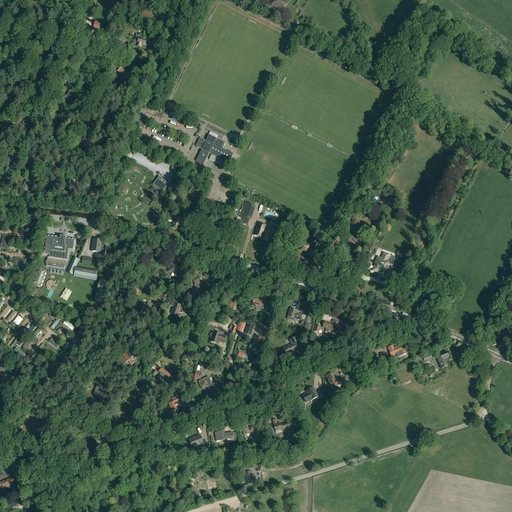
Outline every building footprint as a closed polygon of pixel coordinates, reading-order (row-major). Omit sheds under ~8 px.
[(69,12),(73,7),(64,0),(60,5),(69,12)] [(281,12),(285,5),(276,0),(274,0),(271,6),(281,12)] [(29,10),(40,12),(41,6),(30,4),(29,10)] [(153,16),(144,11),(141,16),(150,21),(153,16)] [(78,25),(83,27),(87,20),(81,17),(78,25)] [(100,21),(100,20),(96,18),(93,26),(99,29),(101,22),(100,21)] [(35,39),(40,32),(35,28),(30,35),(35,39)] [(142,40),(143,37),(137,35),(133,45),(140,48),(141,45),(144,46),(146,42),(142,40)] [(120,36),(118,39),(116,37),(112,43),(121,48),(126,40),(120,36)] [(5,41),(2,47),(11,51),(13,46),(5,41)] [(47,54),(52,57),(58,48),(53,45),(47,54)] [(29,63),(33,56),(28,53),(23,60),(29,63)] [(9,67),(4,63),(0,70),(0,72),(4,75),(9,67)] [(126,80),(130,76),(121,68),(118,71),(126,80)] [(42,70),(37,78),(42,81),(47,73),(42,70)] [(16,85),(21,88),(26,79),(20,76),(16,85)] [(35,102),(39,95),(34,92),(30,99),(35,102)] [(73,102),(76,96),(68,92),(65,98),(73,102)] [(15,101),(10,98),(6,106),(11,109),(15,101)] [(111,124),(115,119),(107,114),(104,120),(111,124)] [(22,125),(28,127),(32,118),(26,115),(22,125)] [(61,130),(64,125),(57,120),(53,125),(61,130)] [(2,125),(3,126),(0,131),(0,132),(3,134),(9,126),(4,122),(2,125)] [(195,161),(203,165),(209,153),(229,163),(233,154),(222,149),(225,143),(208,135),(205,141),(200,138),(196,147),(201,150),(195,161)] [(85,137),(81,143),(89,147),(92,142),(85,137)] [(53,162),(50,167),(57,172),(61,167),(53,162)] [(169,184),(159,177),(153,185),(163,192),(169,184)] [(0,185),(4,188),(9,181),(4,178),(0,184),(0,185)] [(27,191),(31,183),(26,181),(22,188),(27,191)] [(49,193),(54,186),(49,183),(44,191),(49,193)] [(76,189),(71,186),(67,193),(72,196),(76,189)] [(98,191),(93,188),(88,197),(93,200),(98,191)] [(210,200),(208,199),(207,199),(205,204),(216,209),(217,206),(218,203),(210,200)] [(250,219),(254,207),(245,203),(240,216),(243,216),(249,219),(250,219)] [(186,221),(175,216),(171,227),(179,230),(180,225),(184,227),(186,221)] [(247,225),(249,219),(243,216),(240,223),(247,225)] [(360,223),(353,219),(349,228),(355,231),(360,223)] [(266,226),(258,223),(254,235),(263,238),(266,226)] [(301,233),(303,228),(289,224),(287,228),(301,233)] [(321,240),(327,241),(329,234),(324,232),(319,230),(318,234),(323,236),(321,240)] [(267,238),(277,241),(279,234),(271,231),(271,233),(269,232),(267,238)] [(42,256),(48,257),(46,267),(64,269),(65,261),(68,261),(69,252),(74,252),(75,241),(67,240),(67,239),(62,238),(58,238),(58,239),(46,237),(44,251),(42,251),(42,256)] [(356,248),(359,241),(351,237),(347,244),(356,248)] [(101,241),(93,240),(92,252),(100,253),(100,249),(102,249),(102,245),(101,245),(101,241)] [(300,247),(301,247),(300,250),(308,252),(310,246),(301,243),(300,247)] [(383,255),(382,259),(378,258),(373,271),(386,276),(391,262),(387,261),(388,257),(383,255)] [(83,257),(82,264),(91,265),(92,258),(83,257)] [(73,259),(67,273),(72,276),(74,271),(76,268),(78,261),(73,259)] [(354,269),(359,271),(362,265),(357,262),(354,269)] [(170,269),(168,272),(176,274),(175,276),(174,276),(172,284),(178,285),(180,278),(179,278),(180,276),(181,276),(183,268),(171,264),(171,265),(169,265),(168,268),(170,269)] [(96,280),(97,275),(97,272),(76,268),(74,271),(75,271),(74,277),(96,280)] [(39,287),(45,272),(40,270),(39,272),(37,271),(32,285),(39,287)] [(199,288),(202,293),(203,295),(209,292),(208,290),(208,289),(204,283),(201,285),(198,279),(193,282),(195,285),(194,285),(196,289),(199,288)] [(99,281),(95,303),(103,304),(107,283),(99,281)] [(191,295),(189,292),(185,295),(187,298),(190,301),(192,305),(196,301),(194,298),(191,295)] [(263,308),(262,309),(270,312),(272,305),(263,302),(263,301),(254,299),(252,306),(258,308),(258,307),(263,308)] [(181,308),(181,306),(176,304),(176,302),(172,300),(171,306),(174,307),(171,314),(175,315),(174,316),(177,317),(177,316),(178,316),(179,313),(182,314),(183,309),(181,308)] [(144,314),(145,314),(145,313),(147,313),(149,309),(151,310),(152,305),(148,304),(147,306),(142,304),(139,312),(144,314)] [(235,315),(238,306),(231,304),(228,312),(235,315)] [(295,319),(300,321),(302,315),(298,314),(299,311),(290,309),(287,319),(294,321),(295,319)] [(14,311),(6,321),(10,323),(17,314),(14,311)] [(23,320),(18,316),(13,323),(18,326),(23,320)] [(59,322),(57,320),(51,328),(53,330),(59,322)] [(66,321),(64,324),(72,331),(74,328),(66,321)] [(333,321),(332,324),(324,322),(323,327),(326,328),(326,333),(333,331),(337,333),(338,331),(339,331),(341,326),(338,326),(339,322),(333,321)] [(305,323),(303,332),(309,334),(312,325),(305,323)] [(34,324),(27,332),(31,335),(38,327),(34,324)] [(254,326),(248,324),(244,336),(250,338),(250,336),(251,336),(254,326)] [(41,331),(38,329),(32,336),(35,339),(41,331)] [(212,338),(210,342),(218,345),(219,341),(220,341),(220,342),(224,343),(226,337),(221,335),(213,332),(213,334),(212,334),(211,334),(210,336),(211,337),(212,338)] [(257,355),(258,354),(262,340),(260,340),(260,338),(256,336),(253,345),(250,345),(249,345),(249,348),(249,349),(252,349),(255,351),(255,353),(255,354),(256,355),(257,355)] [(26,339),(23,337),(17,345),(20,347),(26,339)] [(302,348),(296,338),(290,341),(291,344),(283,349),(286,356),(295,352),(295,351),(298,349),(298,350),(302,348)] [(60,345),(52,339),(48,343),(56,350),(60,345)] [(402,355),(405,354),(404,350),(402,344),(398,346),(398,347),(394,348),(393,346),(388,347),(389,351),(391,357),(396,355),(395,354),(401,352),(402,355)] [(25,355),(16,348),(14,351),(22,358),(25,355)] [(441,358),(437,359),(441,369),(448,366),(445,359),(448,358),(446,352),(439,355),(441,358)] [(124,364),(128,361),(129,362),(128,362),(130,365),(133,362),(131,360),(134,358),(132,355),(129,358),(125,353),(120,357),(122,359),(121,360),(124,364)] [(166,380),(170,375),(161,369),(158,373),(163,377),(163,378),(166,380)] [(194,378),(200,380),(202,373),(195,371),(194,378)] [(326,377),(331,389),(338,386),(338,387),(340,388),(343,387),(343,385),(347,383),(344,377),(335,381),(332,374),(326,377)] [(209,392),(212,391),(212,392),(220,388),(217,382),(212,384),(209,379),(208,377),(198,382),(200,384),(199,384),(202,389),(207,387),(209,392)] [(107,389),(97,386),(95,392),(100,394),(100,395),(105,396),(107,389)] [(311,401),(319,397),(314,388),(306,391),(308,394),(303,396),(306,403),(311,401)] [(6,390),(2,395),(0,397),(4,400),(5,399),(5,398),(10,393),(6,390)] [(173,402),(168,404),(169,406),(170,406),(172,411),(177,409),(176,407),(178,407),(176,402),(178,401),(177,399),(176,397),(172,399),(173,402)] [(138,410),(127,408),(126,416),(137,418),(138,410)] [(30,426),(33,428),(31,430),(38,433),(41,434),(44,429),(41,427),(42,426),(36,423),(36,421),(33,419),(32,422),(30,421),(29,424),(31,425),(30,426)] [(272,421),(274,426),(276,431),(281,430),(281,431),(289,428),(288,423),(281,425),(281,424),(278,425),(276,420),(272,421)] [(253,428),(249,430),(256,441),(260,439),(253,428)] [(224,431),(215,433),(216,442),(233,438),(232,433),(224,434),(224,431)] [(201,439),(200,435),(189,440),(193,449),(204,444),(202,440),(203,439),(201,439)] [(85,445),(88,451),(97,447),(95,441),(85,445)] [(246,473),(244,474),(247,484),(254,483),(253,480),(255,479),(254,476),(252,477),(251,472),(246,473)]
